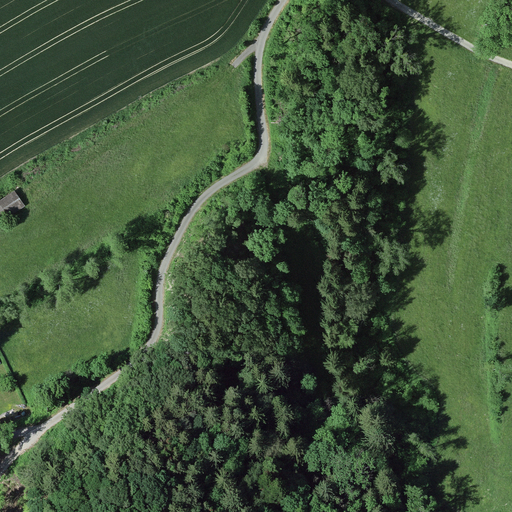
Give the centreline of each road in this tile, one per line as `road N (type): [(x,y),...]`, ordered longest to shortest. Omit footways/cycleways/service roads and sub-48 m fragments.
road 1 (track): [(0,438),(43,430),(147,351),(161,325),(160,274),(205,192),(261,158),(257,48),(280,0)]
road 2 (track): [(511,62),(390,0)]
